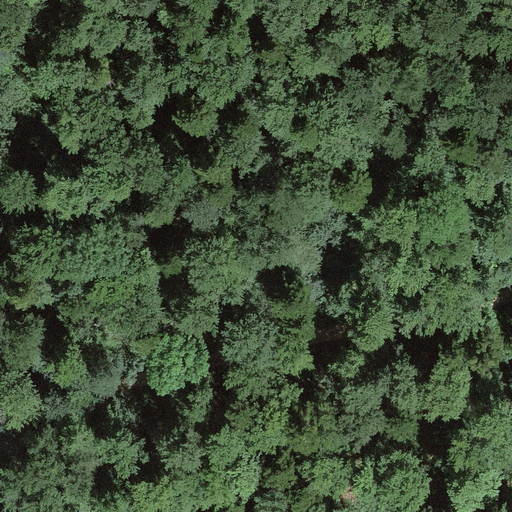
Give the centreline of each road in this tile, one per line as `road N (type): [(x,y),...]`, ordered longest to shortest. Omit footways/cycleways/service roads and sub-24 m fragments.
road 1 (track): [(59,406),(229,357),(511,299)]
road 2 (track): [(511,14),(330,41),(101,91)]
